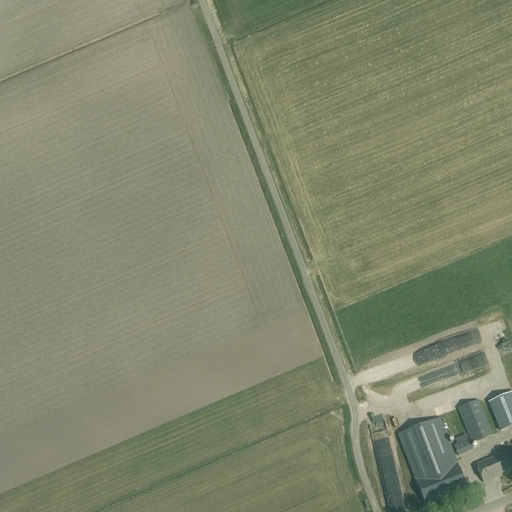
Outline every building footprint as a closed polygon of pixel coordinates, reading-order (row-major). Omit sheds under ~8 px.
[(466,364),(444,369),(446,379),(468,373),(466,364)] [(364,386),(388,378),(384,366),(378,368),(380,375),(371,378),(370,373),(361,376),(364,386)] [(511,394),(489,403),(501,432),(511,427),(511,394)] [(493,436),(479,402),(458,410),(472,445),(493,436)] [(468,491),(440,419),(397,435),(418,488),(426,508),(468,491)] [(473,451),(469,441),(454,446),(458,457),(473,451)] [(511,471),(511,461),(507,450),(495,455),(496,457),(476,466),(483,483),(497,477),(497,476),(499,475),(500,476),(511,471)]
